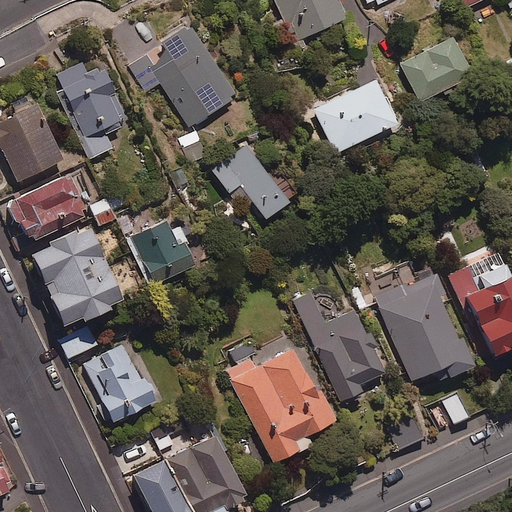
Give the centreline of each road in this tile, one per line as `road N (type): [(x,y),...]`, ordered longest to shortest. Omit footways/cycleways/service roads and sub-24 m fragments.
road 1 (residential): [(87,511),(0,325)]
road 2 (tertiary): [(511,450),(383,511)]
